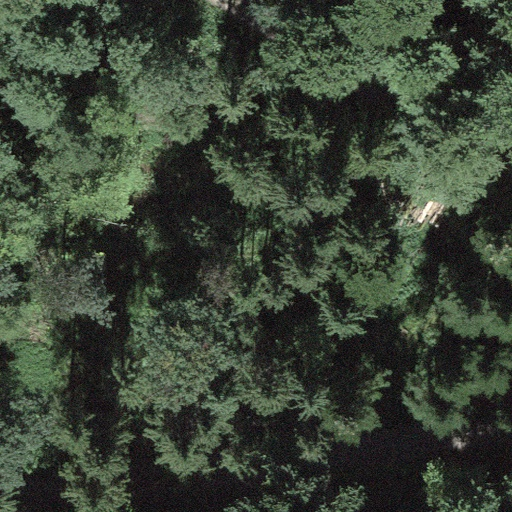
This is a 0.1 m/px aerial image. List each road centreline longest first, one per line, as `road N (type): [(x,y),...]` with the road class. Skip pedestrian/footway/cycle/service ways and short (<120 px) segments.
road 1 (track): [(511,432),(0,503)]
road 2 (track): [(511,165),(251,0)]
